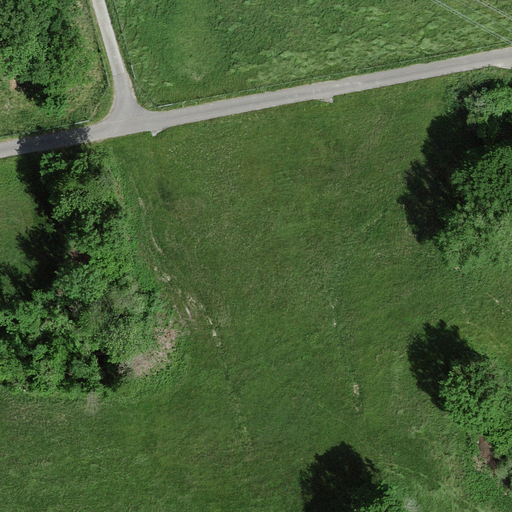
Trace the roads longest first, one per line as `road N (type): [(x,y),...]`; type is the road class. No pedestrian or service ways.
road 1 (track): [(0,149),(511,53)]
road 2 (track): [(96,0),(133,125)]
